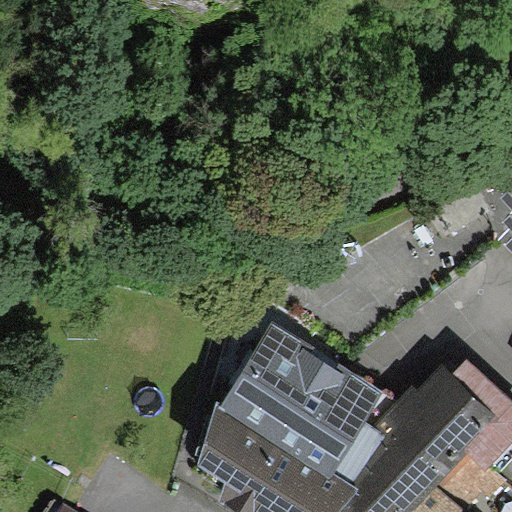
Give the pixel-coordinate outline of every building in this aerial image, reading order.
[(307,281),(347,344),(498,223),(511,236),(511,157),(426,204),(428,206),(307,281)] [(378,371),(267,305),(221,381),(331,448),(373,379),(378,371)] [(409,366),(389,389),(373,379),(331,448),(335,450),(357,463),(327,511),(389,511),(392,509),(433,463),(461,431),(483,450),(511,417),(511,381),(464,339),(452,353),(441,343),(415,372),(409,366)] [(221,381),(212,376),(195,437),(223,454),(210,475),(272,511),(327,511),(357,463),(335,450),(331,448),(221,381)] [(483,450),(461,431),(433,463),(479,503),(507,471),(483,450)] [(488,511),(479,503),(433,463),(392,509),(395,511),(488,511)] [(78,511),(50,495),(39,511),(78,511)]
